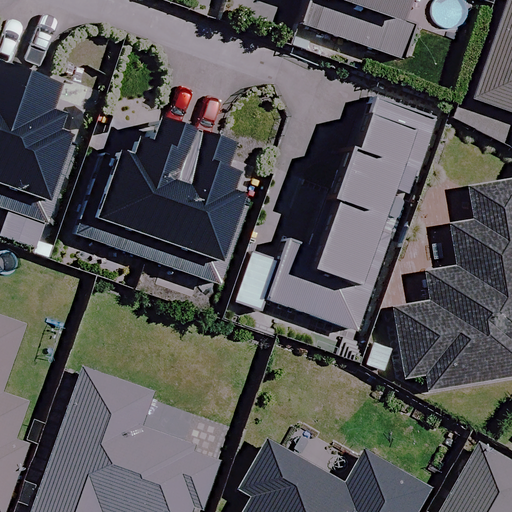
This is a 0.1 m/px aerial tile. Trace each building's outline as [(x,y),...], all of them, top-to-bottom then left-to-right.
[(301,0),(295,19),(395,54),(407,21),(391,15),(395,0),(301,0)] [(511,0),(497,0),(462,103),(511,119),(511,0)] [(0,102),(15,62),(0,56),(0,102)] [(0,102),(0,204),(41,220),(72,132),(48,124),(55,106),(41,101),(51,74),(15,62),(0,102)] [(354,326),(428,118),(369,97),(364,111),(357,108),(345,140),(341,139),(323,191),(327,192),(307,246),(285,238),(265,294),(354,326)] [(140,255),(188,123),(151,111),(143,135),(130,131),(123,149),(112,145),(108,155),(99,152),(71,230),(140,255)] [(223,136),(188,123),(140,255),(212,281),(244,192),(223,184),(229,165),(215,160),(223,136)] [(420,370),(424,390),(511,373),(511,176),(463,183),(468,217),(444,222),(452,262),(421,266),(427,296),(385,303),(400,374),(420,370)] [(13,435),(25,402),(0,393),(0,381),(20,325),(0,317),(0,502),(23,439),(13,435)] [(143,390),(76,367),(25,511),(184,511),(206,454),(130,427),(143,390)] [(407,511),(422,487),(357,451),(341,481),(262,437),(235,486),(248,493),(237,511),(407,511)] [(511,511),(511,472),(467,448),(431,511),(511,511)]
